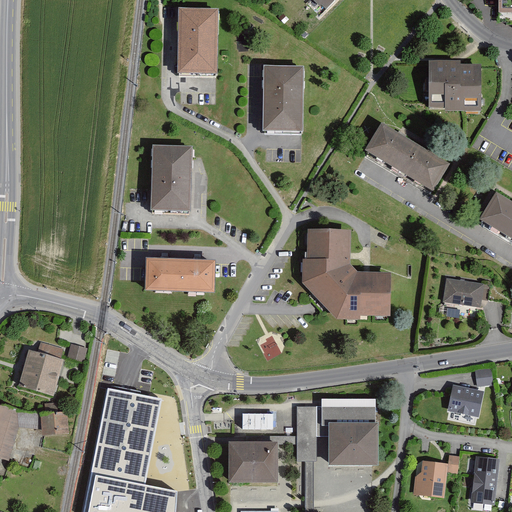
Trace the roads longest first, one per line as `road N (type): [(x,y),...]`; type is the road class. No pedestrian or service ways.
road 1 (unclassified): [(1,297),(8,0)]
road 2 (residential): [(195,374),(228,383),(286,382),(411,365)]
road 3 (residential): [(1,297),(102,315),(195,374)]
road 4 (residential): [(195,374),(290,221)]
road 5 (residential): [(411,365),(393,511)]
road 6 (residential): [(195,374),(206,511)]
